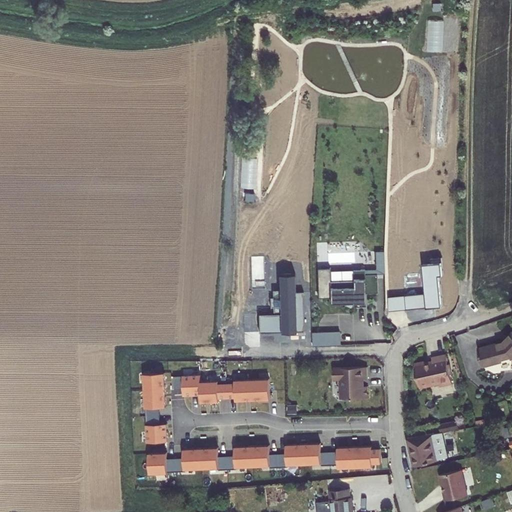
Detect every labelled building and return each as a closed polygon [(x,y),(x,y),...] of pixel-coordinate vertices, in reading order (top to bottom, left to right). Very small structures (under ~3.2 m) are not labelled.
[(442,262),(424,264),(426,293),(389,296),(390,309),(443,305),(440,274),(443,274),(442,262)] [(364,269),(365,274),(377,273),(384,273),(384,264),(377,264),(377,269),(364,269)] [(365,292),(377,292),(377,273),(365,274),(364,269),(353,270),(353,280),(330,280),(330,274),(317,275),(318,298),(330,298),(330,303),(352,302),(352,305),(366,304),(365,292)] [(259,313),(259,331),(304,330),(303,291),(296,291),(296,274),(279,274),(280,289),(273,289),(274,313),(259,313)] [(339,332),(324,333),(324,345),(339,345),(339,332)] [(311,346),(324,345),(324,333),(311,333),(311,346)] [(479,348),(484,364),(511,356),(511,333),(504,341),(479,348)] [(426,361),(415,363),(420,387),(430,384),(430,386),(440,384),(441,386),(453,384),(451,375),(449,365),(447,355),(433,357),(434,362),(426,364),(426,361)] [(368,378),(368,366),(335,367),(335,375),(339,379),(342,379),(342,398),(369,397),(368,386),(364,386),(364,378),(368,378)] [(145,389),(166,389),(166,372),(145,373),(145,389)] [(271,400),(270,378),(236,380),(236,382),(219,383),(219,380),(202,381),(202,374),(184,375),(184,396),(202,395),(202,402),(219,402),(219,398),(237,398),(237,401),(271,400)] [(161,415),(160,407),(167,406),(166,389),(145,389),(146,407),(147,407),(147,415),(161,415)] [(167,423),(161,423),(161,415),(147,415),(148,424),(146,424),(147,443),(168,442),(167,423)] [(457,420),(440,424),(443,432),(459,427),(457,420)] [(407,439),(412,465),(447,458),(442,432),(407,439)] [(186,470),(185,469),(322,464),(322,465),(339,465),(339,468),(373,467),(373,464),(382,463),(381,452),(372,452),(372,446),(338,447),(339,451),(321,452),(321,444),(287,445),(287,454),(270,454),(270,445),(236,447),(236,456),(219,456),(219,447),(185,448),(185,458),(168,458),(167,453),(150,453),(150,474),(168,473),(168,471),(186,470)] [(462,469),(440,474),(442,486),(443,485),(444,490),(444,491),(446,500),(467,495),(462,469)] [(317,511),(353,511),(352,497),(350,497),(349,488),(329,490),(330,501),(317,502),(317,511)]
